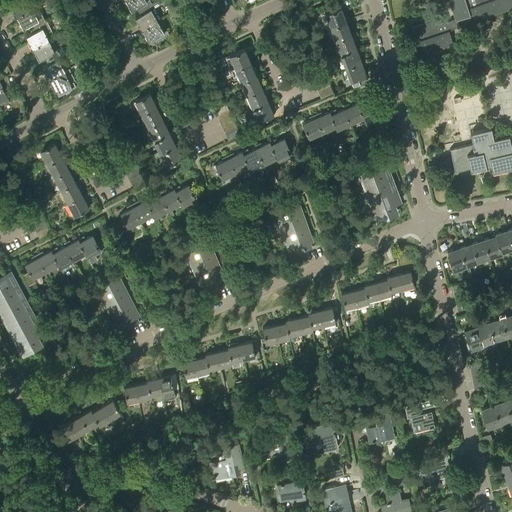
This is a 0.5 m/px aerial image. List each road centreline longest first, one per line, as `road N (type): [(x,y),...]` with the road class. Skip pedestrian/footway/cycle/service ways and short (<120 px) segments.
road 1 (residential): [(15,396),(423,220)]
road 2 (residential): [(486,511),(423,220)]
road 3 (residential): [(423,220),(374,0)]
road 4 (residential): [(66,484),(163,483),(248,511)]
road 5 (residential): [(218,130),(190,143),(152,61)]
